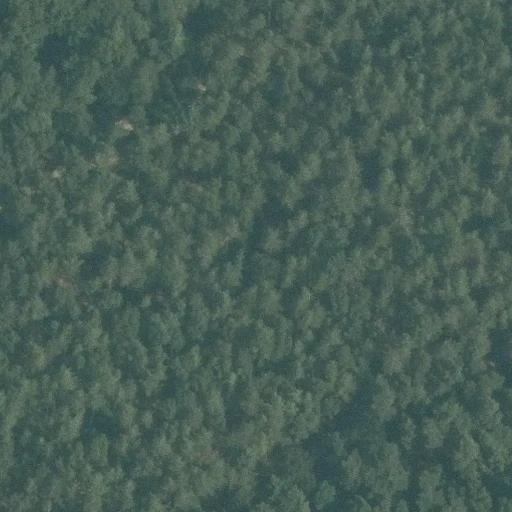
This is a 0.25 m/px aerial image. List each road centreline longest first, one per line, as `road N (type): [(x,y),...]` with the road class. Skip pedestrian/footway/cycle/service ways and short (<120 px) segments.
road 1 (track): [(0,39),(163,130),(271,0)]
road 2 (track): [(511,326),(209,511)]
